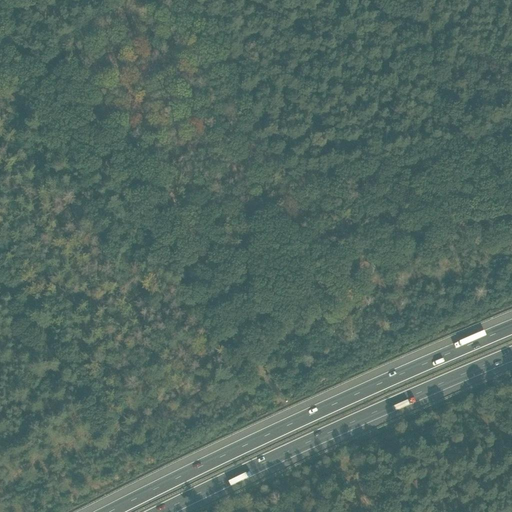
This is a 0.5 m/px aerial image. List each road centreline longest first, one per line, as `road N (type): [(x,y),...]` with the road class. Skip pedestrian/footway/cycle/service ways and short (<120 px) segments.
road 1 (motorway): [(511,327),(109,511)]
road 2 (motorway): [(160,511),(511,353)]
road 3 (track): [(215,511),(511,371)]
road 4 (track): [(156,234),(79,142),(0,94)]
